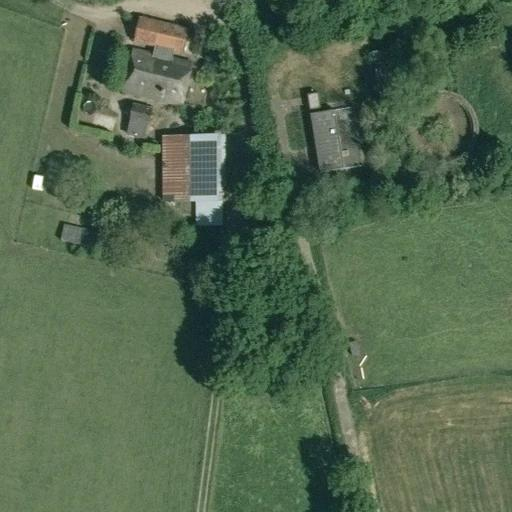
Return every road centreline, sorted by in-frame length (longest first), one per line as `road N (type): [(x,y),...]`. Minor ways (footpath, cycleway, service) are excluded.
road 1 (track): [(201,511),(227,317),(240,112),(183,3)]
road 2 (track): [(64,0),(86,8),(183,3)]
